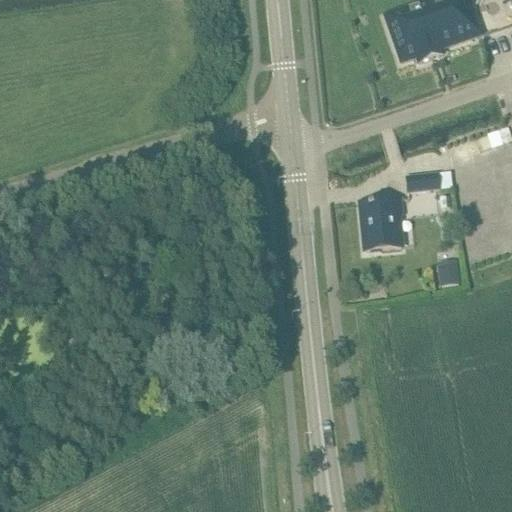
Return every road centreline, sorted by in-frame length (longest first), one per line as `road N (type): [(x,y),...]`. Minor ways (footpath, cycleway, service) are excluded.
road 1 (tertiary): [(331,511),(288,136)]
road 2 (unclassified): [(0,198),(251,126),(288,136)]
road 3 (unclassified): [(288,136),(316,143),(511,85)]
road 4 (tertiary): [(288,136),(276,0)]
